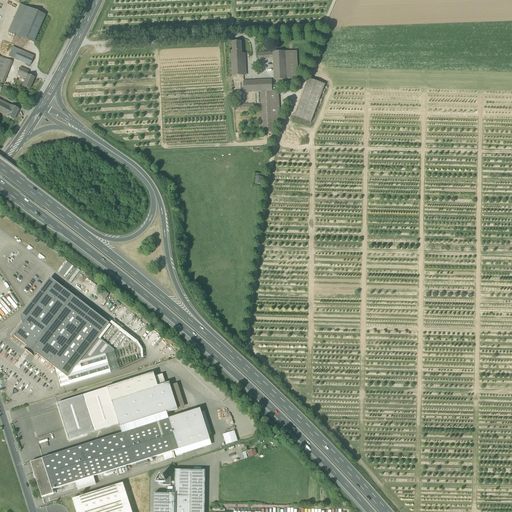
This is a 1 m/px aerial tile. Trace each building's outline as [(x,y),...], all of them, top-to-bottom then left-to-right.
[(8,32),(15,35),(27,8),(20,4),(8,32)] [(41,14),(27,8),(15,35),(29,41),(41,14)] [(45,16),(41,14),(29,41),(33,43),(45,16)] [(232,51),(232,54),(243,54),(243,50),(242,50),(241,42),(233,43),(233,51),(232,51)] [(8,57),(30,66),(34,57),(12,47),(8,57)] [(275,58),(276,81),(290,80),(298,79),(296,50),(289,51),(258,52),(259,59),(275,58)] [(232,54),(233,76),(244,76),(243,54),(232,54)] [(0,57),(0,82),(1,83),(10,61),(0,57)] [(10,61),(1,83),(3,84),(12,62),(10,61)] [(16,76),(25,79),(27,75),(28,72),(20,68),(16,76)] [(34,78),(27,75),(25,79),(22,87),(29,90),(34,78)] [(294,116),(310,122),(325,85),(308,79),(294,116)] [(245,92),(261,92),(273,92),(273,91),(272,80),(259,81),(259,82),(245,83),(245,92)] [(273,122),(273,92),(261,92),(262,132),(274,132),(273,122)] [(9,108),(3,105),(0,110),(0,112),(5,115),(9,108)] [(5,115),(14,120),(19,110),(11,105),(9,108),(5,115)] [(59,273),(67,262),(66,261),(57,272),(59,273)] [(72,266),(67,262),(59,273),(63,276),(72,266)] [(74,267),(72,266),(63,276),(65,278),(74,267)] [(78,269),(69,281),(71,283),(80,271),(78,269)] [(51,288),(104,330),(109,324),(109,323),(50,278),(20,316),(23,324),(51,288)] [(36,354),(55,368),(67,378),(80,361),(98,338),(104,330),(51,288),(23,324),(14,336),(27,346),(36,354)] [(109,294),(104,291),(103,292),(101,296),(106,299),(109,294)] [(110,323),(120,331),(121,329),(112,321),(110,323)] [(98,338),(101,339),(111,326),(109,324),(104,330),(98,338)] [(136,344),(136,343),(138,341),(121,329),(120,331),(119,331),(136,344)] [(105,354),(111,373),(120,370),(119,369),(114,349),(101,339),(98,338),(80,361),(105,354)] [(34,357),(36,354),(27,346),(24,350),(34,357)] [(105,354),(80,361),(67,378),(55,368),(61,388),(111,373),(105,354)] [(119,369),(120,370),(143,360),(142,358),(141,358),(119,369)] [(107,388),(112,401),(158,386),(155,377),(154,373),(107,388)] [(158,386),(166,384),(162,374),(155,377),(158,386)] [(119,424),(120,428),(167,413),(178,410),(170,386),(169,383),(166,384),(158,386),(112,401),(119,424)] [(177,383),(170,386),(178,410),(185,407),(177,383)] [(94,432),(119,424),(112,401),(107,388),(83,396),(94,432)] [(83,396),(57,404),(69,440),(94,432),(83,396)] [(169,419),(179,450),(210,440),(208,436),(201,413),(200,409),(169,419)] [(204,412),(201,413),(208,436),(212,435),(204,412)] [(120,428),(122,434),(169,419),(167,413),(120,428)] [(122,434),(42,459),(52,490),(75,483),(93,477),(136,463),(147,460),(163,455),(172,452),(176,451),(179,450),(169,419),(122,434)] [(234,431),(223,435),(226,445),(237,441),(234,431)] [(212,445),(210,440),(179,450),(176,451),(178,456),(212,445)] [(249,457),(257,455),(255,449),(247,452),(249,457)] [(172,452),(163,455),(165,461),(174,458),(172,452)] [(30,462),(34,474),(35,479),(42,498),(54,494),(52,490),(42,459),(30,462)] [(173,511),(204,511),(205,471),(175,470),(173,511)] [(93,477),(75,483),(78,490),(95,485),(93,477)] [(171,478),(164,478),(165,480),(165,481),(164,483),(162,484),(163,486),(171,486),(171,478)] [(76,511),(132,511),(123,483),(72,500),(76,511)] [(153,511),(173,511),(174,494),(154,494),(153,511)]
